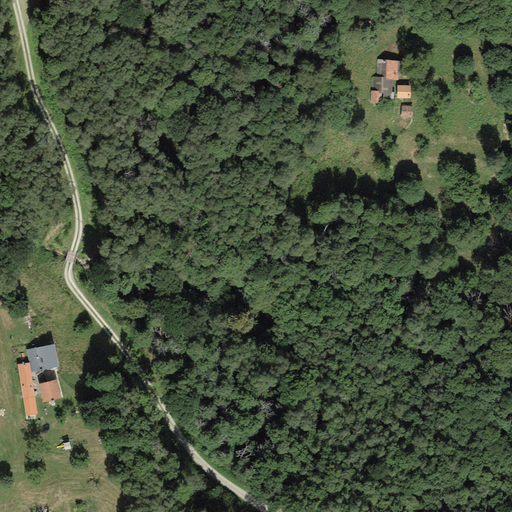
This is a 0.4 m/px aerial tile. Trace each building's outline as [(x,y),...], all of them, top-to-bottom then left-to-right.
[(399,60),(376,58),(374,78),(394,79),(397,79),(399,60)] [(394,79),(374,78),(371,77),(369,103),(382,103),(382,99),(394,101),(394,79)] [(411,85),(397,84),(396,98),(410,98),(411,85)] [(412,104),(400,104),(400,118),(412,118),(412,104)] [(58,367),(53,344),(26,349),(29,361),(31,373),(58,367)] [(29,361),(15,363),(21,399),(34,397),(31,373),(29,361)] [(57,379),(37,383),(41,404),(60,400),(57,379)]
